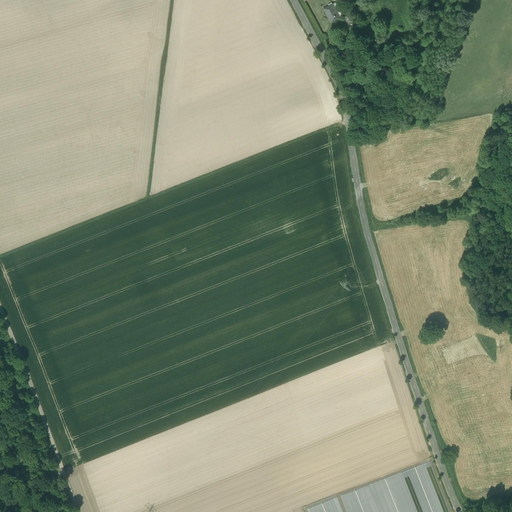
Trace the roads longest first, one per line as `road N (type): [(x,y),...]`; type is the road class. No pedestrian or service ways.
road 1 (unclassified): [(459,511),(367,236),(341,95),(293,0)]
road 2 (track): [(0,310),(77,511)]
